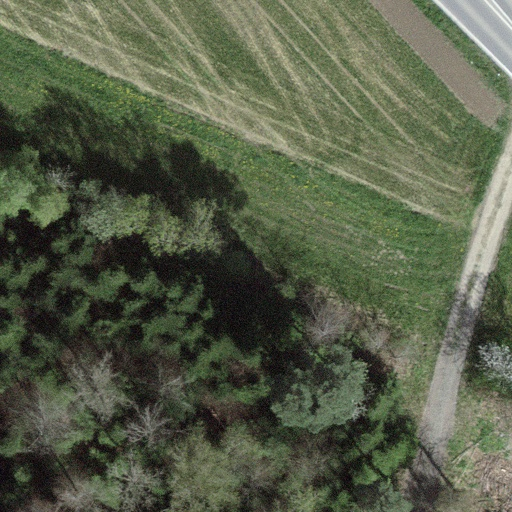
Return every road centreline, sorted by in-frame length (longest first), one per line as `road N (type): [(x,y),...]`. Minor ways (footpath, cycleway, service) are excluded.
road 1 (track): [(0,164),(473,371)]
road 2 (track): [(511,229),(473,371)]
road 3 (track): [(473,371),(435,511)]
